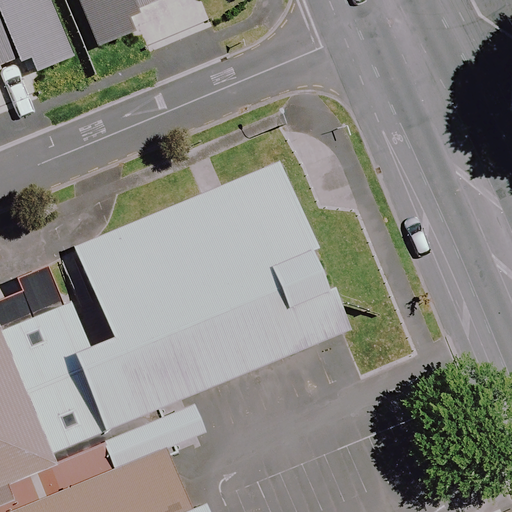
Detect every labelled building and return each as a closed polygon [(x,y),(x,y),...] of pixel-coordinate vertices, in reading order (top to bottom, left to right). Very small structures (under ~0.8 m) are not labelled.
[(0,0),(0,69),(12,64),(15,71),(29,65),(34,79),(71,64),(44,0),(0,0)] [(74,0),(96,54),(131,39),(125,25),(135,21),(131,9),(151,0),(74,0)] [(280,164),(63,253),(133,423),(350,334),(280,164)] [(0,339),(0,481),(50,461),(0,339)] [(179,511),(155,453),(9,511),(179,511)]
